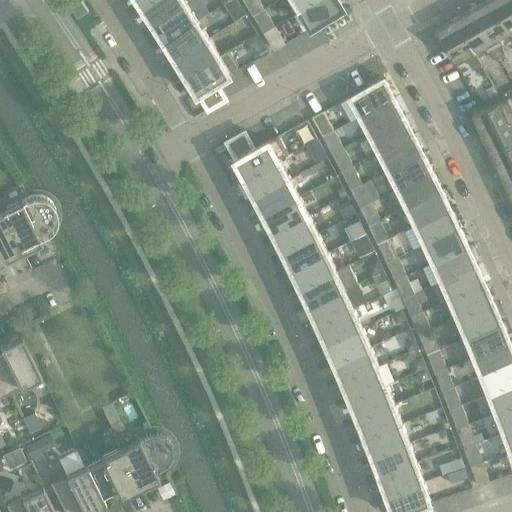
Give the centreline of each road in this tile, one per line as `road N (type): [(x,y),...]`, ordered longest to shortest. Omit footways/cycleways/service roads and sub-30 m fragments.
road 1 (residential): [(359,511),(294,345),(188,140)]
road 2 (tertiary): [(306,511),(241,340),(148,163)]
road 3 (residential): [(511,278),(394,26)]
road 4 (residential): [(188,140),(394,26)]
road 5 (tertiary): [(148,163),(41,0)]
road 6 (residential): [(188,140),(100,0)]
